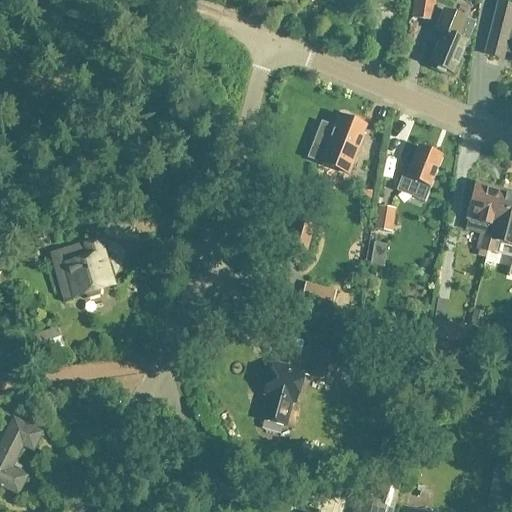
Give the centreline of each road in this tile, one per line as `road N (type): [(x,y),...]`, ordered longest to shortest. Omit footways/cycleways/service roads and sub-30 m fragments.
road 1 (residential): [(156,377),(226,197),(266,37)]
road 2 (residential): [(511,136),(266,37)]
road 3 (track): [(0,391),(163,363)]
road 4 (residential): [(81,511),(156,377)]
road 5 (residential): [(156,377),(206,462),(212,511)]
